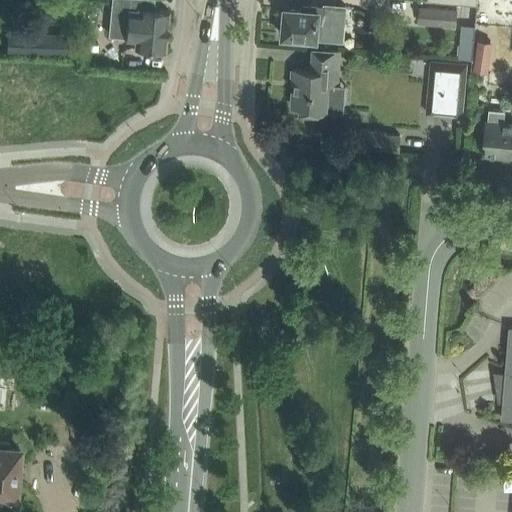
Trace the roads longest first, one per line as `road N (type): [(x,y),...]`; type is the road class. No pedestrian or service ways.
road 1 (unclassified): [(399,511),(420,261),(442,243),(511,249)]
road 2 (secondary): [(188,429),(216,264)]
road 3 (secondary): [(172,266),(188,429)]
road 4 (secondary): [(221,154),(211,18)]
road 5 (secondary): [(216,264),(242,243),(253,211),(245,178),(221,154)]
road 6 (secondary): [(211,18),(181,147)]
road 7 (residential): [(136,181),(59,173),(10,189)]
road 8 (residential): [(10,189),(130,212)]
